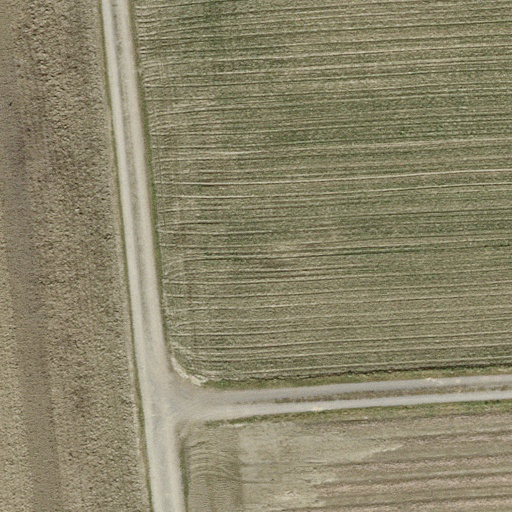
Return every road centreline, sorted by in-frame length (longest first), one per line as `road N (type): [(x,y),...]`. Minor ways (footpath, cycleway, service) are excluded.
road 1 (track): [(117,0),(172,511)]
road 2 (track): [(511,393),(162,412)]
